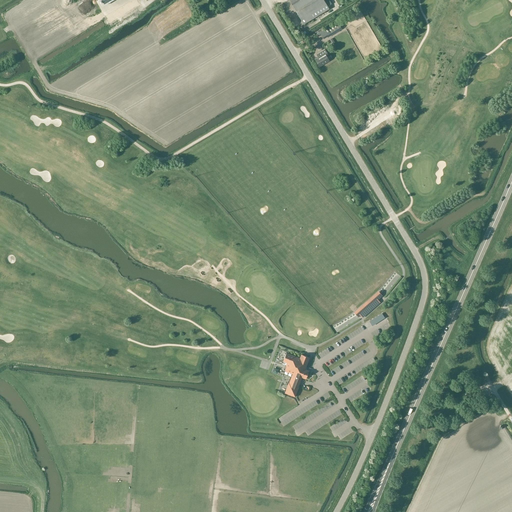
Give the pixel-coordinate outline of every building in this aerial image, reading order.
[(288,0),(304,24),(329,9),(323,0),(288,0)] [(337,22),(324,30),(328,36),(341,28),(337,22)] [(321,69),(320,66),(329,61),(326,56),(328,55),(325,50),(316,54),(318,57),(315,59),(321,69)] [(378,300),(367,309),(369,312),(380,302),(378,300)] [(309,358),(301,355),(300,358),(286,353),(283,361),(287,363),(286,366),(285,371),(293,374),(289,383),(285,393),(295,397),(299,387),(298,387),(302,377),(305,379),(308,371),(305,369),(309,358)]
